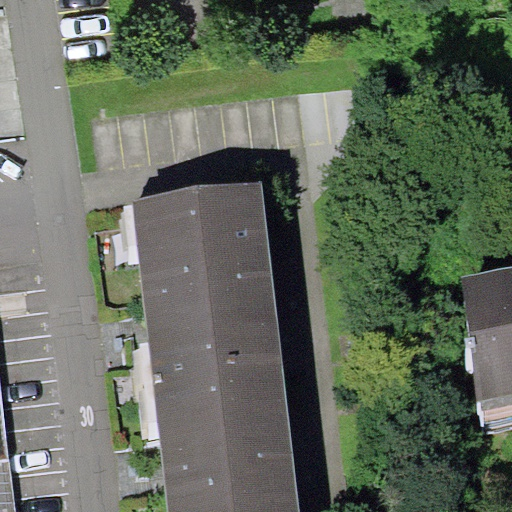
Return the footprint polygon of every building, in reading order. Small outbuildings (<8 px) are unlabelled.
[(148,330),(153,370),(281,355),(260,183),(132,198),(148,330)] [(511,268),(460,276),(478,402),(511,396),(511,268)] [(299,511),(281,355),(153,370),(165,474),(169,511),(299,511)] [(0,459),(9,459),(0,384),(0,459)] [(0,459),(0,511),(15,511),(9,459),(0,459)]
